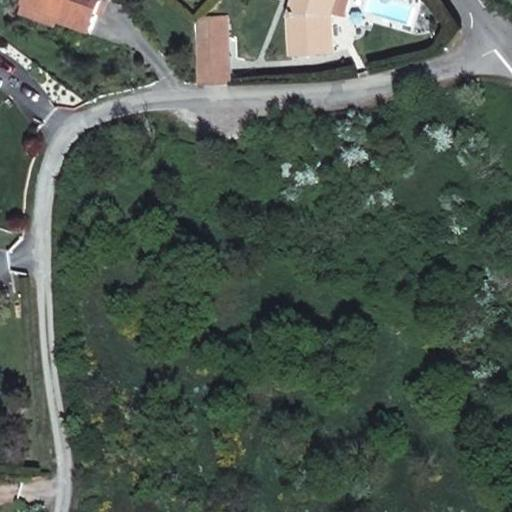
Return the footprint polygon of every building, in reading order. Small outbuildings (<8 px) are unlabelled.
[(108,32),(120,0),(48,0),(48,3),(77,13),(74,20),(108,32)] [(307,0),(305,11),(309,54),(347,48),(341,10),(343,0),(307,0)] [(72,27),(74,20),(77,13),(48,3),(43,16),(72,27)] [(208,26),(207,63),(242,62),(241,21),(212,21),(208,26)] [(208,90),(243,87),(242,62),(207,63),(208,90)]
